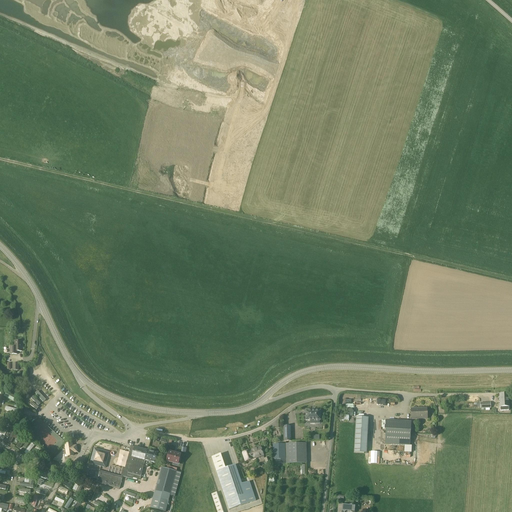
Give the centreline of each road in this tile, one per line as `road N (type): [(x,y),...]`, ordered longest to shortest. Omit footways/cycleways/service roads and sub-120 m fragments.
road 1 (track): [(511,279),(0,159)]
road 2 (tertiary): [(259,402),(322,369),(511,371)]
road 3 (residential): [(135,427),(201,440),(230,437),(299,402),(334,396)]
road 4 (tertiary): [(0,245),(30,282),(77,376)]
road 5 (tertiary): [(77,376),(125,403),(200,414)]
